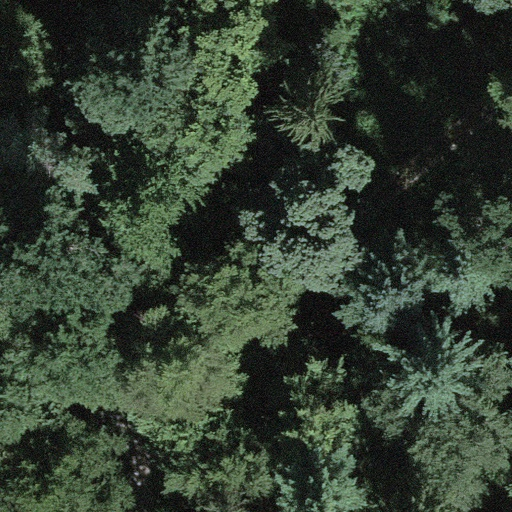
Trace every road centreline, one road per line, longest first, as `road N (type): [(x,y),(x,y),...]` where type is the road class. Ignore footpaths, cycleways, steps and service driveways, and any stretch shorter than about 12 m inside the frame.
road 1 (track): [(511,75),(131,439)]
road 2 (track): [(89,0),(102,308),(131,439)]
